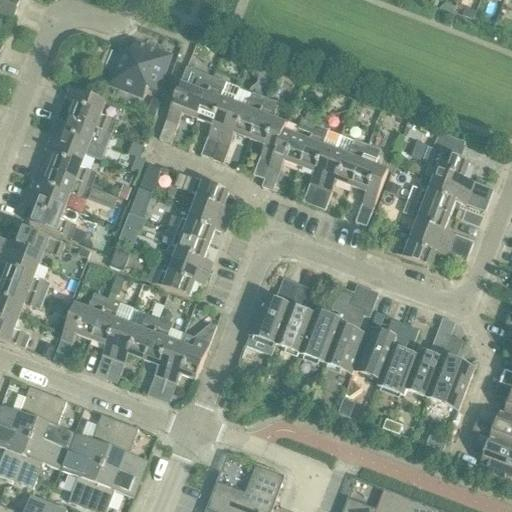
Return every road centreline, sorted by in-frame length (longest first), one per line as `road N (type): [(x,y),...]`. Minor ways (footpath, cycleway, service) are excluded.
road 1 (residential): [(190,427),(263,251),(272,246),(286,243),(465,307)]
road 2 (residential): [(0,162),(54,26),(70,17),(129,19),(136,0)]
road 3 (residential): [(190,427),(0,357)]
road 4 (residential): [(190,427),(299,466),(308,488),(298,511)]
road 5 (residential): [(450,455),(485,360),(465,307)]
road 6 (residential): [(465,307),(511,186)]
